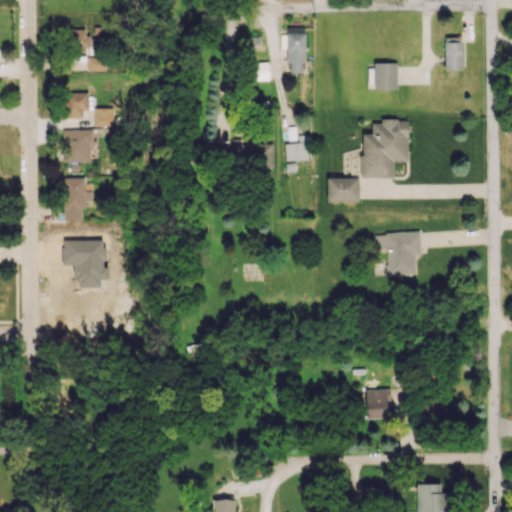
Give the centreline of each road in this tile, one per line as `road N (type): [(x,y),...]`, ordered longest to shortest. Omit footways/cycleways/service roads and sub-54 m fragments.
road 1 (residential): [(493,0),(497,511)]
road 2 (residential): [(28,0),(29,410)]
road 3 (residential): [(494,8),(277,9),(282,135)]
road 4 (residential): [(497,462),(313,463),(279,479),(268,511)]
